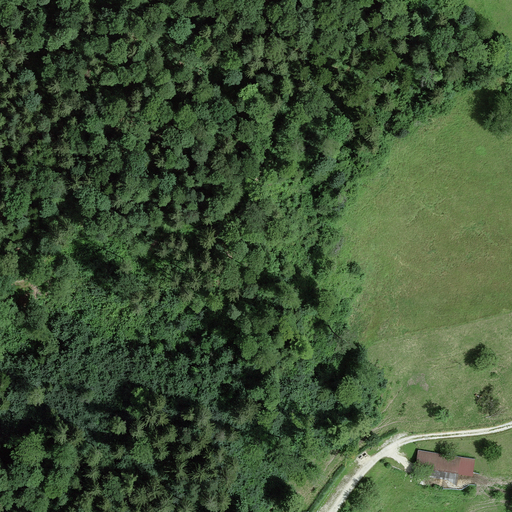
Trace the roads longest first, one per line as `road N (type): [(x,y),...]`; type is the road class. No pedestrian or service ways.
road 1 (track): [(291,96),(234,208),(67,244),(32,279),(0,288)]
road 2 (track): [(332,511),(365,468),(401,442),(511,425)]
